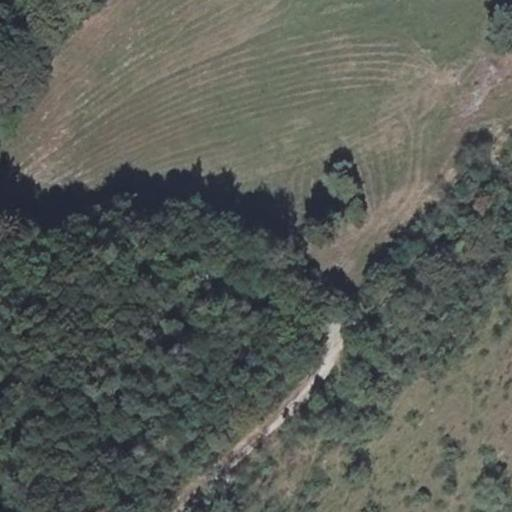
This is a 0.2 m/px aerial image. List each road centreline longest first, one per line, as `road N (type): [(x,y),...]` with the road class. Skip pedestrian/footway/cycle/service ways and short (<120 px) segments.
road 1 (track): [(0,234),(87,223),(230,240),(316,283),(337,329),(327,364)]
road 2 (track): [(327,364),(178,511)]
